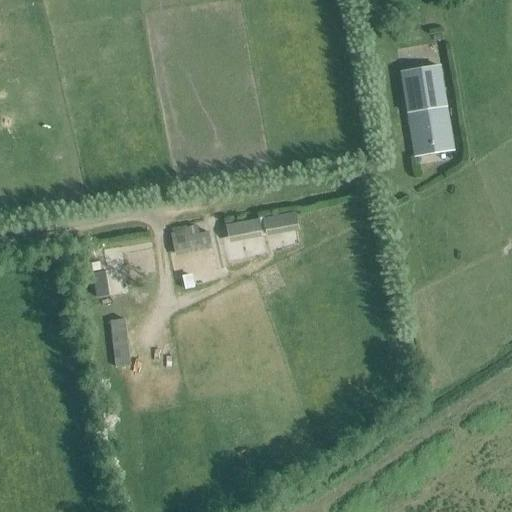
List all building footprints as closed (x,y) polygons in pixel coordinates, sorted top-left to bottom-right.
[(396,54),(413,157),(455,151),(438,47),(396,54)] [(263,219),(267,237),(299,232),(296,213),(263,219)] [(229,244),(262,238),(259,220),(226,226),(226,227),(220,228),(221,237),(228,236),(229,244)] [(198,235),(197,228),(181,231),(181,232),(170,235),(171,240),(172,240),(198,235)] [(172,240),(175,258),(212,250),(208,233),(172,240)] [(107,273),(92,275),(96,298),(111,296),(107,273)] [(192,277),(182,279),(184,290),(194,288),(192,277)] [(125,319),(112,321),(117,355),(129,353),(125,319)]
